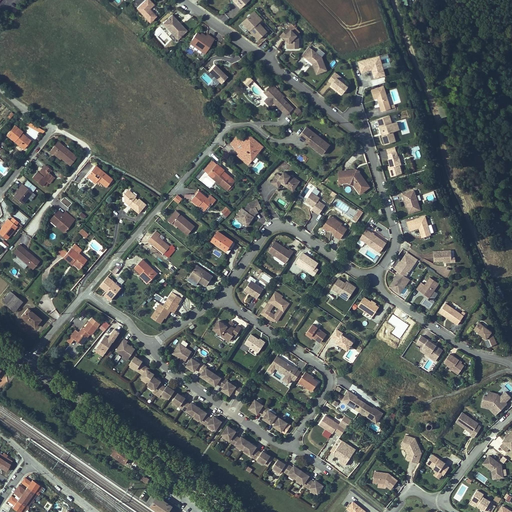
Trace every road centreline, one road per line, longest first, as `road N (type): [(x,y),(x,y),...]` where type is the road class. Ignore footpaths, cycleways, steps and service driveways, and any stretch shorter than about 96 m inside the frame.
road 1 (track): [(509,363),(382,0)]
road 2 (residential): [(374,274),(395,233),(368,147),(262,57)]
road 3 (secondary): [(241,511),(25,363)]
road 4 (residential): [(267,136),(248,124),(223,132),(85,294)]
road 5 (residential): [(223,295),(327,375),(289,444)]
road 6 (residential): [(223,295),(278,225),(354,272),(374,274)]
road 7 (residential): [(289,444),(171,372),(150,342)]
road 8 (residential): [(374,274),(387,297),(464,348),(509,363)]
road 9 (residential): [(0,88),(49,128),(0,192)]
